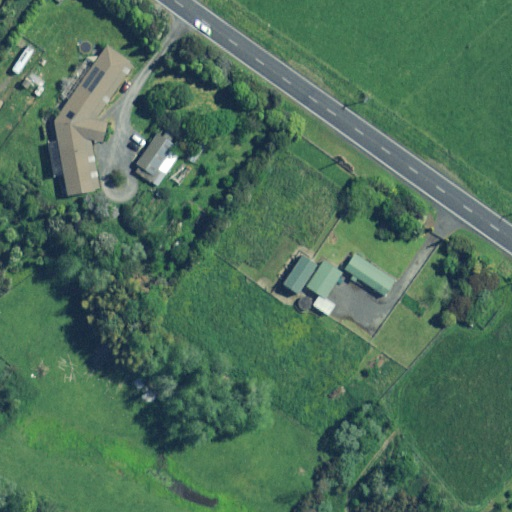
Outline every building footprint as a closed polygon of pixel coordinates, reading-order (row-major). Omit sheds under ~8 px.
[(53,120),(57,143),(47,144),(53,178),(63,176),(66,197),(101,191),(92,141),(102,144),(109,120),(96,117),(133,65),(106,46),(53,120)] [(156,189),(171,168),(162,162),(173,146),(157,135),(151,143),(143,137),(134,150),(138,153),(136,156),(138,157),(134,163),(138,166),(133,173),(148,183),(156,189)] [(193,163),(206,145),(198,139),(185,158),(193,163)] [(394,282),(354,255),(344,270),(384,297),(394,282)] [(315,266),(300,256),(282,284),(297,294),(315,266)] [(325,299),(341,273),(323,262),(307,287),(319,295),(313,306),(328,315),(334,305),(325,299)]
